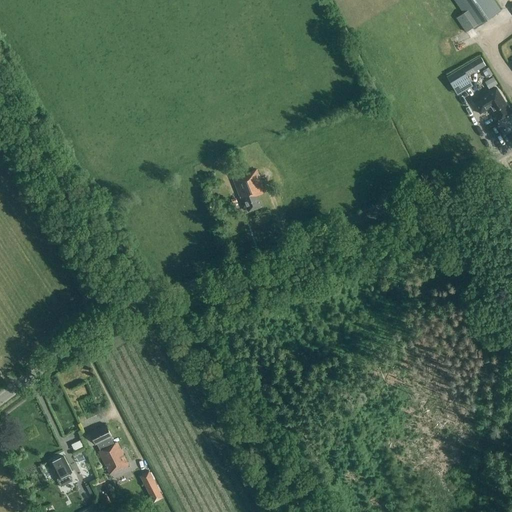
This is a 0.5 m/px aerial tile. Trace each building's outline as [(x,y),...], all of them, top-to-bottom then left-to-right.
[(454,0),(463,13),(456,18),(466,32),(473,27),(474,29),(501,11),(493,0),(454,0)] [(480,57),(461,68),(466,77),(486,66),(480,57)] [(488,67),(482,71),(486,78),(492,74),(488,67)] [(461,68),(446,77),(455,93),(470,84),(466,77),(461,68)] [(494,77),(485,82),(489,88),(497,83),(494,77)] [(496,87),(473,103),(480,115),(492,107),(496,112),(497,112),(501,118),(511,111),(507,105),(508,105),(496,87)] [(242,152),(231,156),(234,163),(245,159),(242,152)] [(257,169),(233,178),(247,213),(261,208),(256,196),(265,192),(257,169)] [(222,380),(216,373),(212,376),(217,384),(222,380)] [(54,394),(58,403),(66,400),(61,391),(54,394)] [(96,443),(100,451),(99,452),(110,474),(128,465),(117,442),(113,444),(110,437),(112,436),(106,425),(90,433),(95,444),(96,443)] [(64,456),(50,463),(58,479),(60,478),(63,483),(71,479),(68,474),(72,472),(64,456)] [(149,471),(139,476),(154,503),(163,498),(149,471)] [(93,473),(84,477),(86,482),(95,478),(93,473)] [(94,486),(99,496),(105,492),(101,483),(94,486)]
